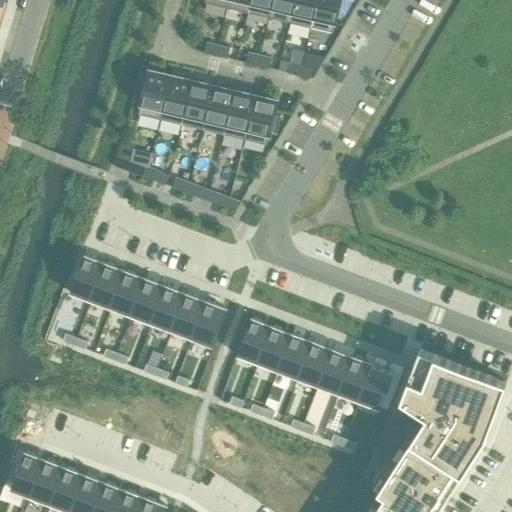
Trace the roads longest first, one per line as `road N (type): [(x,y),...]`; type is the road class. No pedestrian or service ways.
road 1 (residential): [(511,344),(291,257),(277,235)]
road 2 (residential): [(346,97),(162,50),(177,0)]
road 3 (residential): [(41,431),(192,488),(227,511)]
road 4 (residential): [(277,235),(226,257),(111,212)]
road 5 (residential): [(277,235),(279,212),(346,97)]
road 6 (residential): [(0,121),(37,0)]
